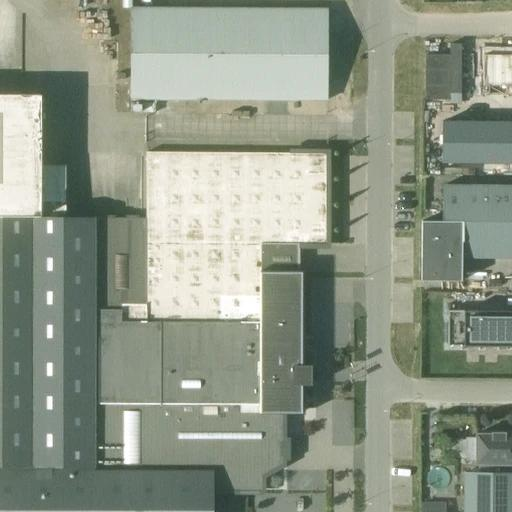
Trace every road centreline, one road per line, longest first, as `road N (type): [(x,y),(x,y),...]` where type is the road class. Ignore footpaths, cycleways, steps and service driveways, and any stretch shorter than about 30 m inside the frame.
road 1 (unclassified): [(378,397),(377,29)]
road 2 (unclassified): [(377,29),(511,29)]
road 3 (unclassified): [(511,397),(378,397)]
